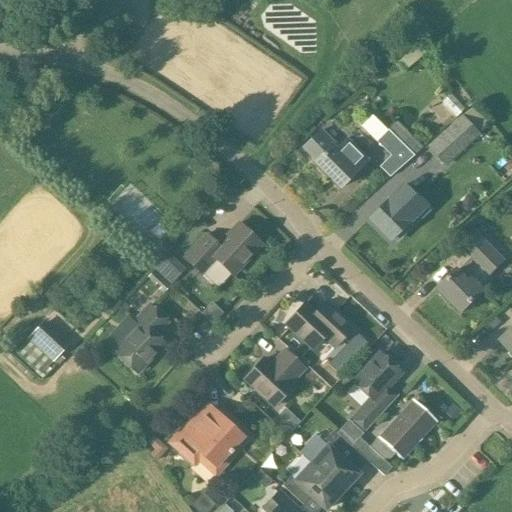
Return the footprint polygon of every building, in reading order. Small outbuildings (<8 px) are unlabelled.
[(426,147),(435,157),(448,145),(457,155),(480,135),(462,115),(426,147)] [(422,148),(396,121),(376,140),(391,156),(380,167),(390,178),(422,148)] [(344,140),(338,146),(321,129),(300,149),(314,163),(312,165),(338,191),(356,172),(367,162),(355,150),(344,140)] [(295,142),(299,137),(294,132),(289,136),(295,142)] [(401,188),(387,201),(368,220),(389,242),(408,223),(398,213),(411,199),(401,188)] [(238,224),(218,245),(206,234),(181,260),(201,277),(216,262),(232,277),(261,246),(238,224)] [(471,259),(459,271),(458,271),(437,291),(461,315),(486,291),(480,286),(488,277),(489,278),(506,262),(479,235),(463,251),(471,259)] [(324,302),(312,315),(303,305),(284,324),(311,351),(322,340),(333,352),(354,329),(324,302)] [(154,336),(166,323),(149,306),(133,323),(137,327),(113,353),(136,374),(163,344),(154,336)] [(69,344),(44,322),(27,340),(52,363),(69,344)] [(511,354),(511,330),(500,342),(511,354)] [(284,350),(268,366),(262,360),(244,380),(273,408),(292,388),(291,387),(306,370),(284,350)] [(369,400),(363,406),(351,420),(364,431),(377,418),(397,396),(387,387),(399,374),(378,355),(352,384),(369,400)] [(414,403),(378,441),(377,440),(369,447),(382,459),(389,459),(393,455),(399,460),(435,422),(414,403)] [(250,438),(221,410),(217,415),(205,404),(169,444),(193,466),(197,461),(214,476),(250,438)] [(273,420),(289,434),(300,421),(284,407),(273,420)] [(333,430),(322,442),(327,445),(310,462),(342,491),(359,474),(343,461),(353,450),(354,450),(351,447),(333,430)] [(154,450),(150,453),(150,454),(153,459),(152,459),(155,463),(156,462),(167,449),(154,437),(153,436),(152,438),(147,443),(154,450)] [(368,464),(376,455),(359,439),(351,447),(354,450),(353,450),(368,464)] [(342,492),(310,463),(294,481),(290,477),(281,486),(302,505),(310,497),(325,510),(342,492)] [(291,511),(295,509),(277,492),(262,508),(266,511),(291,511)] [(200,511),(207,511),(214,507),(204,495),(193,503),(200,511)]
